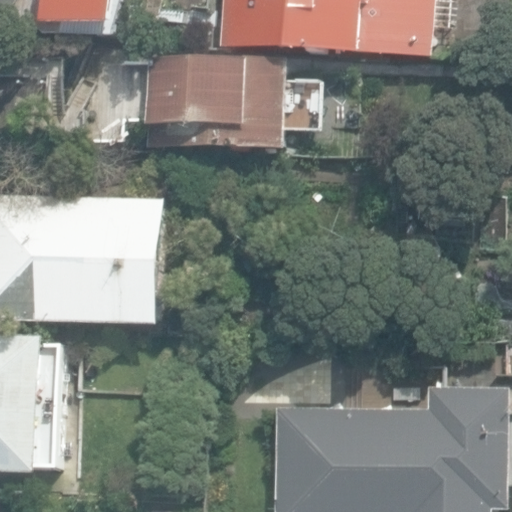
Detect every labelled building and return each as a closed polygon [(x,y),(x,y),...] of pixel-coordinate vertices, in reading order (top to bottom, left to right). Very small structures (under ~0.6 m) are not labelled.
[(125,29),(127,29),(128,0),(52,0),(50,24),(125,29)] [(230,0),(229,50),(441,59),(442,0),(230,0)] [(161,151),(295,154),(298,64),(158,60),(156,151),(161,151)] [(0,322),(171,329),(172,307),(173,306),(174,305),(175,304),(176,303),(176,301),(177,300),(177,298),(178,297),(178,296),(178,295),(178,293),(178,292),(178,290),(177,288),(177,287),(176,285),(176,284),(175,283),(174,282),(173,280),(172,279),(171,278),(171,276),(173,202),(0,195),(0,322)] [(0,474),(47,476),(48,476),(52,339),(0,337),(0,474)] [(442,411),(283,408),(281,511),(503,511),(511,511),(511,391),(442,390),(442,411)]
